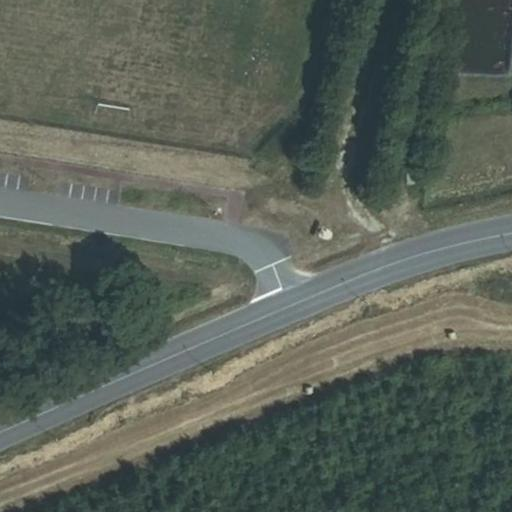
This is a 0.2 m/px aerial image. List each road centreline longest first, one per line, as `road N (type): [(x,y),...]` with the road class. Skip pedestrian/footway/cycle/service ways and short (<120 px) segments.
road 1 (unclassified): [(290,305),(260,247),(0,203)]
road 2 (tertiary): [(0,431),(290,305)]
road 3 (tertiary): [(290,305),(398,262),(511,237)]
